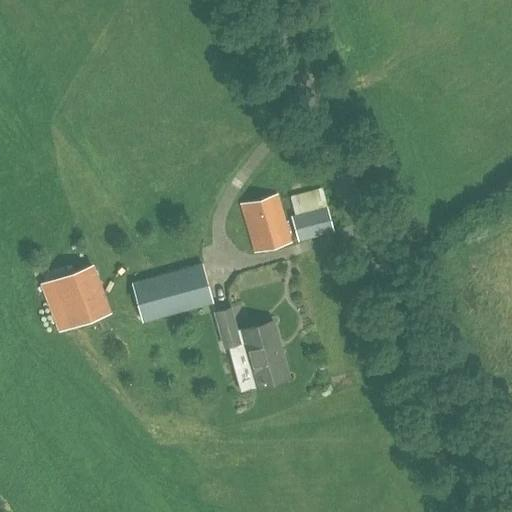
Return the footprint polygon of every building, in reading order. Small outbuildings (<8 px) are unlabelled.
[(293,242),(278,193),(243,203),(258,252),(293,242)] [(332,232),(326,207),(313,210),(292,216),(298,241),(332,232)] [(214,302),(204,263),(134,283),(144,321),(214,302)] [(112,312),(94,264),(41,283),(60,332),(112,312)] [(225,346),(240,342),(231,308),(216,312),(225,346)] [(274,320),(242,330),(257,385),(290,375),(274,320)] [(364,348),(354,351),(358,362),(367,359),(364,348)] [(498,464),(508,488),(511,486),(511,467),(509,460),(498,464)]
